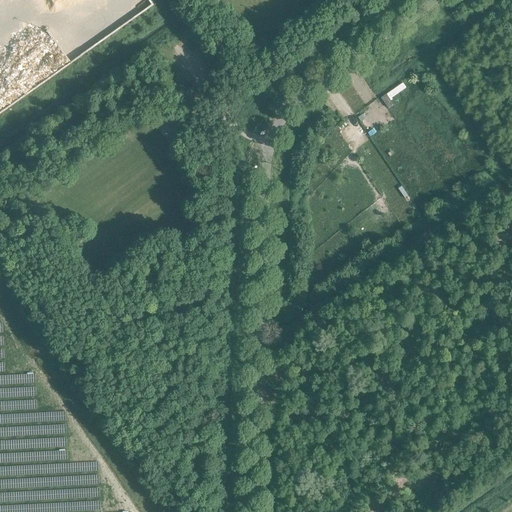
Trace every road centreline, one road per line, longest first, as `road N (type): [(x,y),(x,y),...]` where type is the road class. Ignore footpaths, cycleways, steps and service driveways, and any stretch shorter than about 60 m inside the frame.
road 1 (unclassified): [(252,511),(275,126),(286,109),(436,0)]
road 2 (unknown): [(182,40),(228,122),(271,149)]
